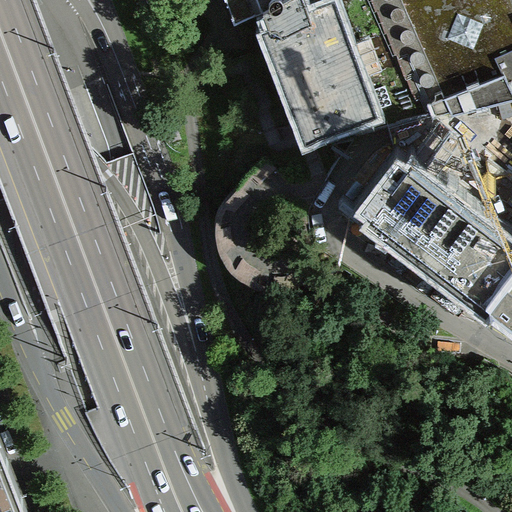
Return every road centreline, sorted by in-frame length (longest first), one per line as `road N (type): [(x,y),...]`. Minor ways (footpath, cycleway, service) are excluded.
road 1 (secondary): [(239,511),(174,215),(94,10)]
road 2 (secondary): [(151,434),(0,29)]
road 3 (secondary): [(0,274),(45,379),(129,511)]
road 4 (unclassified): [(511,354),(432,312),(332,241),(320,218),(325,195)]
